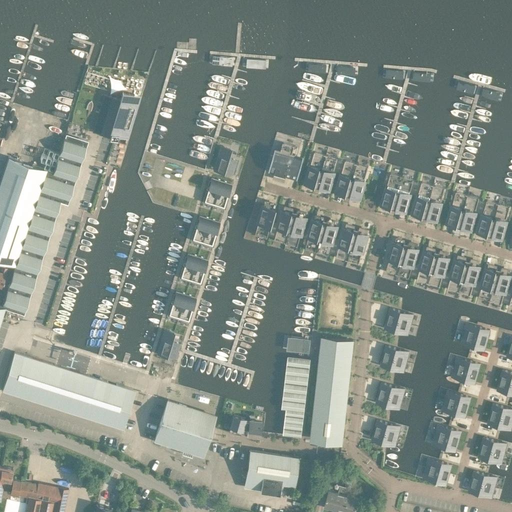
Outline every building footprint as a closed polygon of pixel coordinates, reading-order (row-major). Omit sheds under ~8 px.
[(104,95),(93,130),(109,134),(108,136),(116,139),(118,134),(126,136),(138,97),(122,92),(119,99),(104,95)] [(45,169),(2,305),(5,306),(4,307),(21,313),(58,198),(65,201),(84,143),(65,136),(64,136),(53,171),(52,172),(46,170),(45,169)] [(296,179),(297,179),(302,160),(291,156),(294,146),(282,142),(279,153),(274,151),(268,171),(269,171),(296,179)] [(221,146),(214,170),(223,173),(223,172),(231,174),(235,160),(227,157),(230,149),(221,146)] [(317,183),(318,183),(327,154),(315,150),(307,180),(316,183),(315,185),(316,185),(317,183)] [(338,157),(327,154),(318,183),(319,183),(318,186),(320,186),(320,184),(330,187),(338,157)] [(45,169),(8,157),(0,180),(0,259),(14,264),(45,169)] [(349,192),(352,183),(357,163),(346,159),(337,189),(347,192),(346,194),(347,194),(348,192),(349,192)] [(357,163),(352,183),(349,192),(350,192),(349,195),(351,195),(351,193),(361,196),(369,166),(357,163)] [(396,206),(405,209),(413,179),(390,173),(382,202),(391,205),(390,207),(392,208),(392,205),(394,206),(394,208),(395,209),(396,206)] [(210,180),(209,185),(208,187),(207,189),(207,191),(204,200),(213,203),(214,203),(221,181),(211,178),(210,180)] [(228,193),(228,191),(230,186),(230,184),(221,181),(214,203),(215,204),(223,206),(226,197),(227,195),(228,193)] [(427,215),(436,218),(444,188),(421,182),(413,211),(422,214),(421,216),(423,216),(423,214),(426,215),(425,217),(426,217),(427,215)] [(461,225),(470,227),(479,198),(456,191),(447,221),(457,224),(456,226),(457,226),(458,224),(460,224),(459,227),(461,227),(461,225)] [(492,233),(501,236),(509,206),(486,200),(478,230),(487,232),(487,234),(488,235),(488,232),(491,233),(490,235),(491,236),(492,233)] [(264,203),(255,233),(267,236),(276,207),(264,203)] [(286,242),(295,212),(294,212),(294,210),(293,209),(292,211),(283,209),(275,238),(286,242)] [(296,213),(295,212),(286,242),(298,245),(306,215),(297,213),(298,210),(296,210),(296,213)] [(197,223),(196,225),(196,227),(195,229),(192,238),(201,241),(202,241),(209,218),(199,215),(198,218),(197,223)] [(215,233),(216,231),(216,229),(218,224),(219,221),(209,218),(202,241),(203,242),(212,244),(214,235),(215,233)] [(317,251),(325,221),(324,221),(325,218),(324,218),(323,220),(314,218),(305,247),(317,251)] [(326,222),(325,221),(317,251),(328,254),(337,224),(328,222),(328,219),(327,219),(326,222)] [(348,260),(352,246),(356,230),(355,230),(356,227),(355,227),(354,229),(345,227),(336,256),(348,260)] [(356,230),(352,246),(348,260),(359,263),(368,233),(359,231),(359,228),(358,228),(357,230),(356,230)] [(403,244),(394,241),(385,271),(409,277),(417,248),(408,245),(408,243),(407,243),(406,245),(404,244),(405,242),(404,242),(403,244)] [(434,253),(425,250),(416,280),(439,286),(448,257),(438,254),(439,252),(438,251),(437,254),(435,253),(436,251),(434,250),(434,253)] [(187,256),(185,261),(184,263),(184,265),(183,267),(180,276),(189,279),(190,279),(197,256),(187,253),(187,256)] [(197,256),(190,279),(191,279),(200,282),(203,273),(203,271),(204,269),(205,267),(206,262),(207,259),(197,256)] [(465,261),(455,259),(447,288),(470,295),(478,265),(469,263),(470,260),(469,260),(468,262),(466,262),(466,259),(465,259),(465,261)] [(495,270),(486,267),(478,297),(501,304),(509,274),(500,271),(501,269),(500,269),(499,271),(497,270),(497,268),(496,268),(495,270)] [(177,317),(178,317),(185,294),(176,291),(175,294),(173,298),(173,300),(172,302),(171,304),(168,314),(177,317)] [(185,294),(178,317),(179,317),(188,320),(191,311),(191,309),(192,306),(193,304),(194,300),(195,297),(185,294)] [(387,317),(410,324),(413,314),(390,308),(387,317)] [(408,334),(410,324),(387,317),(384,327),(408,334)] [(464,333),(487,339),(490,329),(466,323),(464,333)] [(165,329),(157,354),(166,356),(166,355),(174,358),(179,343),(171,341),(173,332),(165,329)] [(487,339),(464,333),(461,342),(484,349),(487,339)] [(309,354),(310,339),(284,336),(282,351),(309,354)] [(352,339),(322,336),(312,435),(341,439),(352,339)] [(383,355),(406,361),(409,352),(385,345),(383,355)] [(131,349),(127,359),(146,364),(149,354),(131,349)] [(123,428),(127,414),(135,390),(14,352),(2,390),(123,428)] [(403,371),(406,361),(383,355),(380,364),(403,371)] [(310,360),(287,357),(281,410),(286,410),(282,436),(301,438),(310,360)] [(480,363),(457,357),(454,366),(477,373),(480,363)] [(475,382),(477,373),(454,366),(451,376),(475,382)] [(500,379),(511,382),(511,372),(502,369),(500,379)] [(511,382),(500,379),(497,389),(511,392),(511,382)] [(379,392),(402,399),(404,389),(381,382),(379,392)] [(445,400),(468,406),(471,397),(447,390),(445,400)] [(399,408),(402,399),(379,392),(376,402),(399,408)] [(202,454),(215,416),(167,400),(154,439),(202,454)] [(468,406),(445,400),(442,410),(465,416),(468,406)] [(511,408),(493,403),(490,413),(511,418),(511,408)] [(511,424),(511,418),(490,413),(487,422),(511,429),(511,424)] [(248,420),(244,420),(245,418),(233,414),(229,426),(241,430),(242,428),(247,428),(247,430),(260,432),(261,420),(249,418),(248,420)] [(374,429),(397,436),(400,426),(377,420),(374,429)] [(461,431),(438,424),(435,434),(447,437),(458,440),(461,431)] [(395,445),(397,436),(374,429),(372,439),(395,445)] [(458,440),(447,437),(435,434),(432,443),(456,450),(458,440)] [(481,446),(504,453),(507,443),(483,437),(481,446)] [(504,453),(481,446),(478,456),(501,463),(504,453)] [(249,450),(244,486),(280,492),(281,482),(294,484),(298,457),(249,450)] [(451,464),(428,458),(425,467),(430,469),(449,474),(451,464)] [(1,466),(0,470),(0,499),(3,486),(9,487),(12,468),(1,466)] [(449,474),(430,469),(425,467),(423,477),(446,483),(449,474)] [(339,508),(352,511),(356,498),(347,495),(349,488),(350,488),(354,472),(349,471),(344,486),(339,508)] [(497,477),(474,471),(471,480),(494,487),(497,477)] [(37,483),(13,478),(10,493),(27,497),(25,503),(27,503),(25,511),(63,511),(69,488),(38,482),(37,483)] [(494,487),(471,480),(468,490),(492,496),(494,487)] [(326,500),(324,506),(338,510),(339,508),(344,486),(340,485),(338,493),(329,490),(329,489),(318,486),(315,497),(326,500)]
